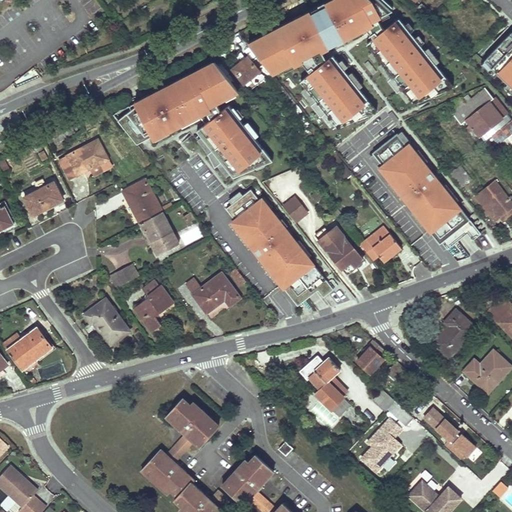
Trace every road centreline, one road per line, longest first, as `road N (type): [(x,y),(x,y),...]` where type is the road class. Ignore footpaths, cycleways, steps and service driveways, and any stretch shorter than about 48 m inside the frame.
road 1 (residential): [(323,511),(320,500),(267,455),(251,402),(217,373),(210,351)]
road 2 (residential): [(371,306),(390,339),(511,451)]
road 3 (residential): [(210,351),(371,306)]
road 4 (residential): [(371,306),(511,254)]
road 5 (primary): [(146,59),(8,107)]
road 6 (primary): [(20,132),(146,59)]
road 7 (primary): [(146,59),(261,0)]
road 8 (residential): [(95,381),(29,275)]
